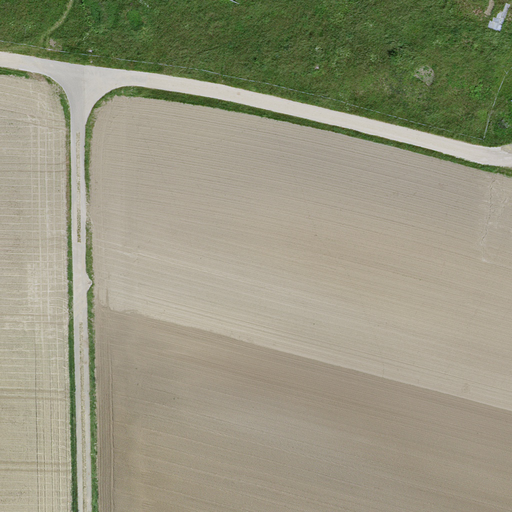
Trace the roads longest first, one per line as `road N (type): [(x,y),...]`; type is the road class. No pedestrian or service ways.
road 1 (track): [(0,59),(200,88),(511,155)]
road 2 (track): [(80,70),(84,511)]
